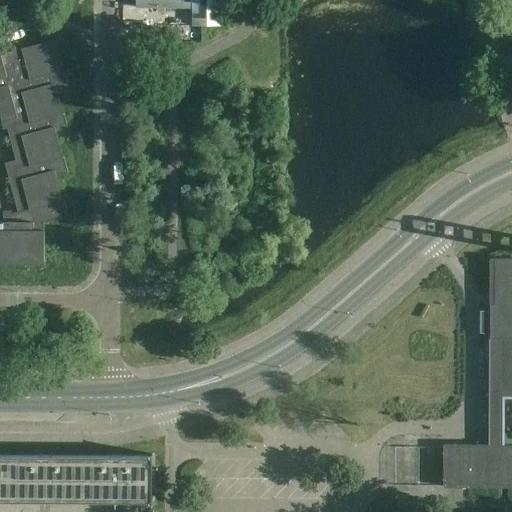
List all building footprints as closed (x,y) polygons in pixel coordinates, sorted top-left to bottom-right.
[(137,0),(137,12),(194,13),(193,0),(137,0)] [(211,0),(211,1),(196,2),(196,7),(194,10),(194,23),(222,23),(221,0),(211,0)] [(0,254),(31,255),(44,255),(44,219),(67,213),(64,196),(62,197),(55,174),(69,170),(64,154),(61,154),(55,130),(69,126),(64,110),(62,111),(55,87),(69,83),(64,67),(62,68),(55,44),(57,43),(55,37),(1,51),(0,46),(0,45),(0,88),(8,86),(17,117),(2,121),(2,123),(6,122),(17,161),(6,164),(18,212),(13,214),(13,222),(5,222),(5,221),(0,222),(0,224),(3,224),(3,227),(0,226),(0,254)] [(511,258),(491,259),(491,261),(494,261),(494,305),(491,305),(491,313),(482,313),(482,332),(491,332),(491,339),(494,339),(492,445),(445,445),(444,487),(446,487),(446,485),(468,485),(468,487),(471,487),(471,485),(511,485),(511,258)] [(81,500),(122,501),(151,501),(151,502),(153,502),(153,454),(151,454),(151,456),(82,455),(81,500)] [(0,500),(11,500),(11,455),(0,455),(0,500)] [(11,500),(41,500),(81,500),(82,455),(11,455),(11,500)]
